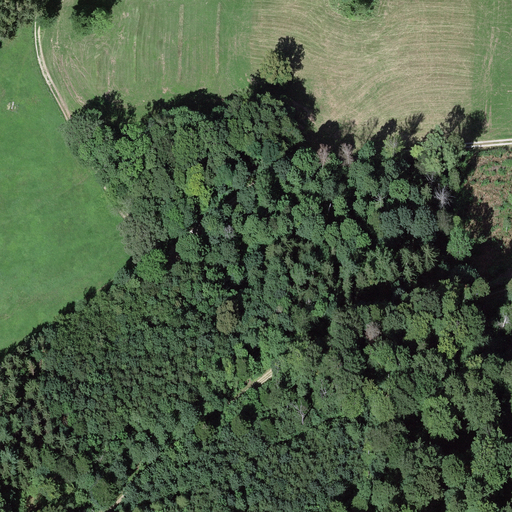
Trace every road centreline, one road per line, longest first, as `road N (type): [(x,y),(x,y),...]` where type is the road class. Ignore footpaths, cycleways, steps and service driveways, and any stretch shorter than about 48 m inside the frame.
road 1 (track): [(0,367),(282,170),(511,145)]
road 2 (track): [(110,511),(183,441),(309,345),(511,287)]
road 3 (track): [(184,237),(121,210),(73,132),(41,71),(39,0)]
road 4 (track): [(511,440),(401,473),(340,511)]
